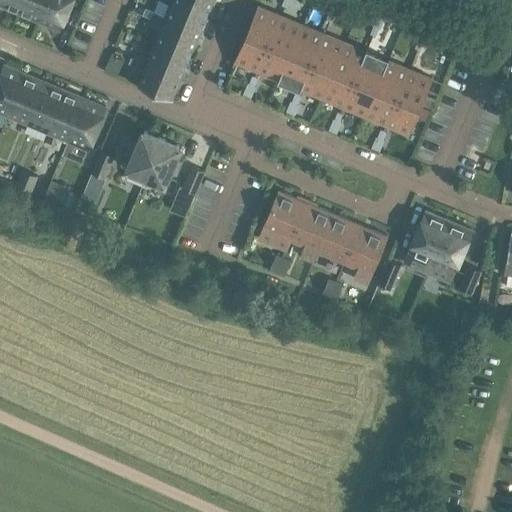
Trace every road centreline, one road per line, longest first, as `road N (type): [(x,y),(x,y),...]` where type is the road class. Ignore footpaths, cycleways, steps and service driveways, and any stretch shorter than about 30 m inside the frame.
road 1 (track): [(0,418),(211,511)]
road 2 (residential): [(252,138),(244,158),(388,214),(402,176)]
road 3 (residential): [(0,42),(168,114),(193,112)]
road 4 (residential): [(252,138),(260,121),(402,176)]
road 5 (track): [(474,511),(506,388)]
road 6 (residential): [(193,112),(241,0)]
